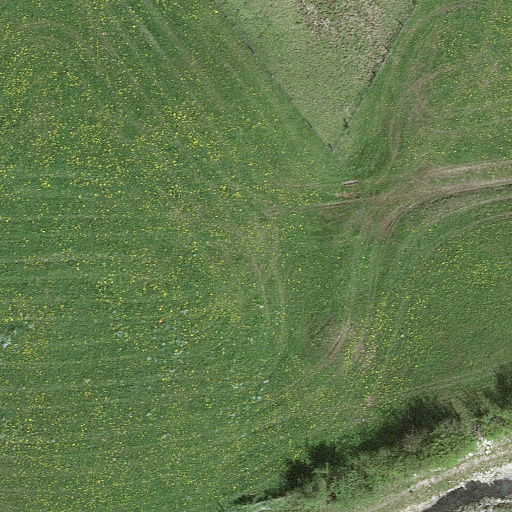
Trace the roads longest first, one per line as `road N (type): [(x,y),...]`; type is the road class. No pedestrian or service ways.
road 1 (track): [(0,195),(397,195),(511,176)]
road 2 (track): [(378,511),(511,455)]
